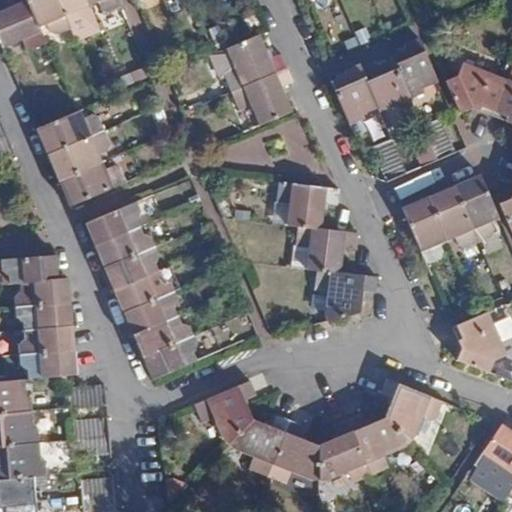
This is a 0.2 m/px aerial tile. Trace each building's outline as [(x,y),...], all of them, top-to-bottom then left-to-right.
[(0,10),(0,40),(3,47),(24,39),(30,50),(46,43),(39,27),(27,0),(12,0),(14,5),(5,9),(0,10)] [(56,33),(71,28),(58,0),(27,0),(39,27),(47,23),(51,31),(56,33)] [(83,7),(90,4),(88,0),(58,0),(71,28),(85,23),(87,15),(83,7)] [(108,12),(122,5),(119,0),(88,0),(90,4),(98,1),(102,9),(108,12)] [(78,45),(103,35),(90,4),(83,7),(87,15),(85,23),(71,28),(78,45)] [(260,35),(231,47),(229,48),(213,54),(222,76),(225,74),(232,91),(287,67),(281,55),(270,59),(265,46),(260,35)] [(422,86),(437,80),(419,38),(405,43),(403,50),(391,55),(393,59),(409,96),(423,90),(422,86)] [(411,101),(409,96),(393,59),(380,65),(375,62),(362,67),(378,106),(381,111),(395,104),(398,107),(411,101)] [(136,72),(133,62),(125,65),(128,75),(136,72)] [(481,111),(492,115),(507,79),(463,62),(456,76),(446,80),(460,112),(472,107),(481,111)] [(378,106),(362,67),(360,63),(346,70),(344,75),(331,81),(350,124),(364,118),(362,113),(378,106)] [(508,77),(511,65),(506,64),(502,74),(508,77)] [(511,65),(508,77),(507,79),(492,115),(511,122),(511,65)] [(254,104),(262,124),(292,112),(287,99),(282,86),(293,82),(287,67),(232,91),(239,110),(254,104)] [(49,154),(105,130),(100,118),(93,115),(85,118),(81,109),(76,112),(37,128),(44,143),(49,154)] [(437,160),(455,152),(440,118),(422,125),(437,160)] [(419,167),(437,160),(422,125),(404,134),(419,167)] [(111,144),(105,130),(49,154),(54,166),(59,180),(103,161),(100,154),(108,151),(111,144)] [(0,154),(14,150),(8,135),(0,137),(0,154)] [(374,147),(386,175),(388,181),(407,173),(392,139),(374,147)] [(107,170),(103,161),(59,180),(66,196),(70,205),(127,182),(121,169),(116,166),(107,170)] [(491,221),(497,217),(479,175),(466,180),(454,186),(478,242),(492,236),(495,229),(491,221)] [(290,204),(288,224),(298,225),(322,228),(323,215),(325,202),(337,203),(339,189),(279,181),(277,202),(290,204)] [(429,196),(447,240),(455,237),(458,245),(465,247),(478,242),(454,186),(441,191),(429,196)] [(511,193),(510,199),(500,203),(511,230),(511,193)] [(402,208),(427,265),(440,259),(443,249),(440,243),(447,240),(429,196),(420,200),(402,208)] [(141,210),(137,201),(87,222),(92,234),(96,245),(140,226),(137,219),(141,210)] [(322,228),(298,225),(296,246),(309,248),(308,268),(318,269),(342,272),(343,259),(344,247),(357,247),(359,233),(322,228)] [(140,226),(96,245),(101,256),(106,267),(155,246),(152,236),(143,235),(140,226)] [(155,246),(106,267),(111,280),(115,289),(158,270),(155,262),(158,260),(159,253),(155,246)] [(296,246),(293,266),(308,268),(309,248),(296,246)] [(11,275),(11,283),(21,282),(59,278),(59,268),(58,254),(2,259),(3,270),(11,275)] [(327,313),(329,319),(361,311),(362,298),(363,290),(377,291),(378,276),(342,272),(318,269),(316,289),(329,291),(327,313)] [(124,312),(175,290),(171,282),(163,280),(158,270),(115,289),(119,300),(124,312)] [(15,295),(16,306),(72,302),(70,286),(70,278),(59,278),(21,282),(22,289),(15,295)] [(134,334),(177,316),(173,307),(177,306),(179,299),(175,290),(124,312),(127,319),(134,334)] [(72,302),(16,306),(17,317),(25,321),(26,329),(74,325),(72,310),(72,302)] [(506,355),(488,311),(453,327),(462,346),(458,360),(474,366),(489,372),(494,360),(506,355)] [(143,356),(193,334),(189,325),(181,324),(177,316),(134,334),(138,343),(143,356)] [(20,354),(76,350),(75,340),(74,325),(26,329),(26,336),(20,342),(20,354)] [(198,343),(193,334),(143,356),(148,368),(153,378),(196,360),(193,352),(198,343)] [(30,378),(78,375),(76,358),(76,350),(20,354),(21,364),(29,370),(30,378)] [(0,413),(32,411),(31,395),(27,394),(26,378),(0,380),(0,413)] [(386,417),(411,440),(416,435),(425,416),(437,420),(445,401),(388,378),(385,385),(382,392),(394,397),(386,417)] [(223,435),(229,443),(253,418),(248,407),(245,399),(256,393),(251,379),(194,404),(203,423),(215,417),(223,435)] [(70,408),(109,405),(107,388),(69,391),(70,408)] [(0,445),(40,443),(39,428),(34,427),(32,411),(0,413),(0,445)] [(250,469),(269,476),(292,420),(285,417),(278,414),(273,426),(253,418),(229,443),(236,449),(256,457),(250,469)] [(348,419),(372,475),(390,468),(386,455),(405,447),(411,440),(386,417),(367,425),(361,414),(356,416),(348,419)] [(320,445),(320,479),(328,479),(349,471),(354,483),(372,475),(348,419),(341,422),(335,425),(340,437),(320,445)] [(312,479),(320,479),(320,445),(300,437),(303,425),(299,423),(292,420),(269,476),(287,484),(293,471),(312,479)] [(71,422),(73,440),(111,437),(109,421),(71,422)] [(470,483),(503,505),(510,494),(511,491),(511,430),(502,424),(475,465),(480,469),(470,483)] [(74,456),(112,453),(111,437),(73,440),(74,456)] [(0,478),(48,475),(46,459),(41,458),(40,443),(0,445),(0,478)] [(475,465),(465,480),(470,483),(480,469),(475,465)] [(0,502),(43,499),(43,491),(48,485),(48,475),(0,478),(0,502)] [(82,480),(83,496),(116,494),(115,477),(82,480)] [(167,479),(170,503),(185,486),(180,480),(175,478),(167,479)] [(116,494),(83,496),(84,511),(118,510),(116,494)] [(43,499),(0,502),(0,511),(50,511),(44,509),(43,499)]
